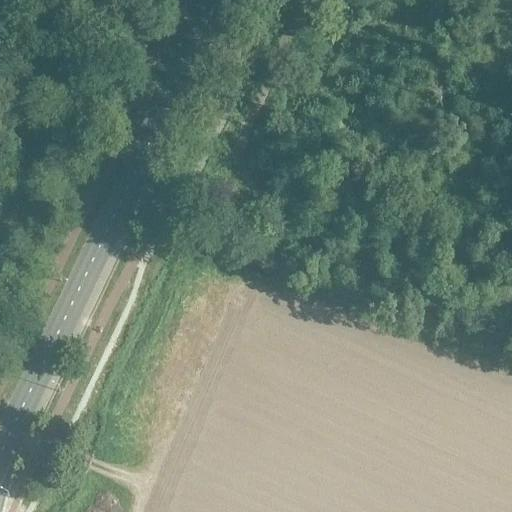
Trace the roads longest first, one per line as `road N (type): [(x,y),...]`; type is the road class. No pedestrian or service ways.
road 1 (primary): [(0,455),(221,0)]
road 2 (track): [(310,0),(242,141),(239,161),(251,184),(281,204),(511,258)]
